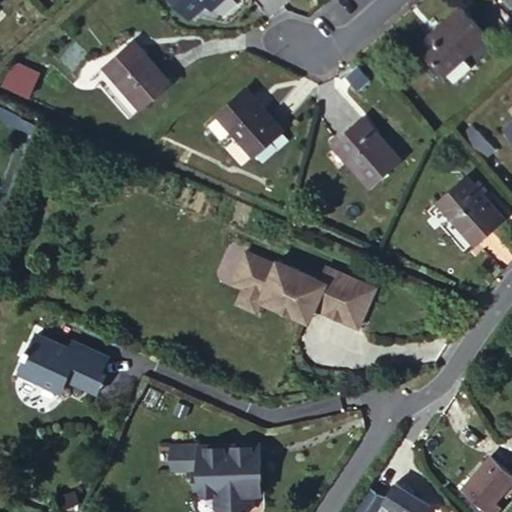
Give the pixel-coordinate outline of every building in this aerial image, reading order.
[(460,5),(409,50),(433,77),(485,33),(460,5)] [(136,34),(95,70),(130,111),(172,75),(136,34)] [(19,67),(12,88),(39,99),(47,77),(19,67)] [(343,74),(332,84),(342,95),(353,86),(343,74)] [(229,99),(201,124),(242,167),(269,143),(229,99)] [(511,117),(499,129),(511,143),(511,117)] [(349,123),(322,146),(362,192),(388,168),(349,123)] [(471,123),(461,132),(480,156),(491,148),(471,123)] [(459,181),(417,216),(448,255),(492,218),(459,181)] [(281,268),(251,255),(237,288),(249,293),(266,301),(265,305),(266,306),(314,327),(320,313),(363,332),(382,291),(332,269),(326,283),(283,264),(281,268)] [(266,301),(249,293),(242,309),(261,318),(266,306),(265,305),(266,301)] [(95,382),(95,381),(102,366),(75,353),(72,360),(33,340),(25,355),(22,354),(19,360),(22,362),(11,383),(52,403),(57,391),(84,404),(91,388),(87,386),(90,380),(95,382)] [(89,406),(100,384),(95,381),(95,382),(90,380),(87,386),(91,388),(84,404),(89,406)] [(511,472),(502,457),(469,479),(488,506),(511,489),(511,472)] [(262,477),(260,459),(203,464),(203,461),(172,464),(174,488),(202,485),(202,486),(197,486),(199,502),(203,501),(204,508),(219,506),(219,511),(255,511),(255,503),(266,502),(264,478),(262,477)] [(394,508),(376,498),(367,511),(437,511),(438,511),(403,492),(394,508)] [(219,511),(219,506),(204,508),(204,511),(267,511),(266,502),(255,503),(255,511),(219,511)]
